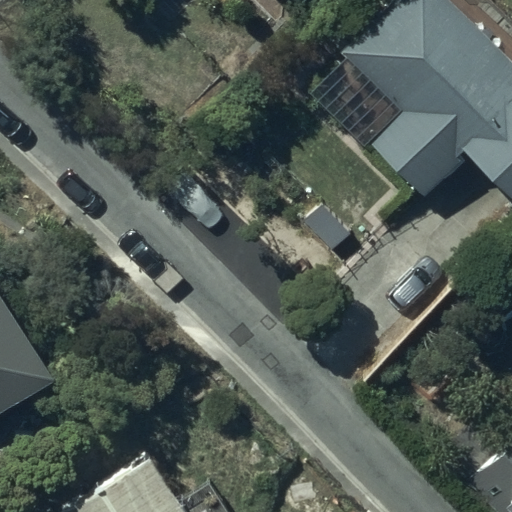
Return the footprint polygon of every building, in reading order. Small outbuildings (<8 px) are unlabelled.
[(467,166),(511,209),(511,69),(440,0),(406,0),(353,55),(412,112),(374,151),(430,205),(467,166)] [(183,156),(157,182),(215,239),(241,214),(183,156)] [(0,420),(52,390),(0,303),(0,420)] [(511,511),(511,434),(462,484),(490,511),(511,511)] [(170,511),(140,466),(69,511),(170,511)]
